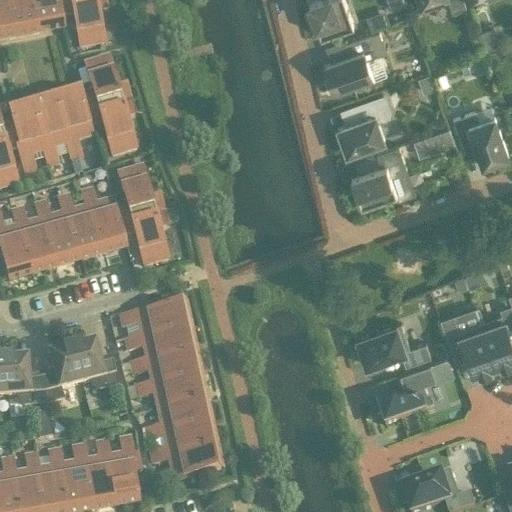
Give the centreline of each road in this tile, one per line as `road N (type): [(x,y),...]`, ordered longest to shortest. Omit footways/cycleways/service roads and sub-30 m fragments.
road 1 (residential): [(511,181),(343,242),(282,0)]
road 2 (residential): [(0,327),(135,296)]
road 3 (residential): [(372,472),(383,461),(492,423)]
